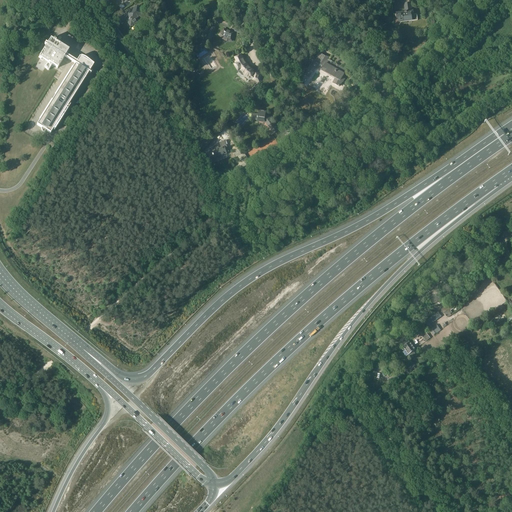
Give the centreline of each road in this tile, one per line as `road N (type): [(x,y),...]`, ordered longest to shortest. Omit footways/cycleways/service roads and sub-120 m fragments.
road 1 (motorway): [(506,138),(274,324),(96,511)]
road 2 (motorway): [(506,138),(246,281),(141,379),(124,379),(69,340)]
road 3 (motorway): [(131,511),(321,319),(505,174)]
road 4 (track): [(94,0),(228,204),(390,96)]
road 5 (motorway): [(212,483),(239,471),(370,302),(505,174)]
road 6 (unclassified): [(353,391),(397,318),(511,231)]
road 7 (primary): [(212,483),(199,461),(69,340)]
road 8 (primary): [(98,380),(212,483)]
road 9 (motorway): [(98,380),(107,419),(52,511)]
road 10 (track): [(433,511),(353,391)]
road 11 (track): [(390,96),(479,0)]
road 12 (primary): [(0,304),(98,380)]
road 13 (unclassified): [(390,96),(317,0)]
